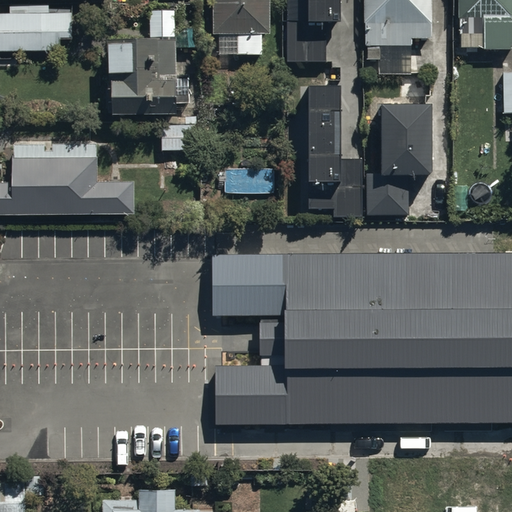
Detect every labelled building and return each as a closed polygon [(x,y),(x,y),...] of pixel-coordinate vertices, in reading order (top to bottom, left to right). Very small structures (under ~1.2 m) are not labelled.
[(49,0),(10,1),(10,11),(0,10),(0,47),(74,46),(74,9),(49,10),(49,0)] [(213,0),(214,28),(218,28),(218,51),(260,51),(260,27),(268,27),(267,0),(213,0)] [(304,0),(304,11),(335,11),(335,0),(304,0)] [(366,41),(366,56),(377,56),(377,42),(408,42),(408,33),(430,33),(429,0),(362,0),(363,41),(366,41)] [(511,46),(511,0),(455,0),(456,12),(459,13),(459,43),(482,43),(482,46),(511,46)] [(175,107),(176,17),(120,16),(120,32),(109,32),(109,64),(120,64),(120,72),(112,72),(112,107),(175,107)] [(301,17),(285,17),(285,57),(324,57),(325,29),(300,29),(301,17)] [(511,67),(501,68),(502,110),(511,109),(511,67)] [(337,156),(337,74),(305,74),(305,171),(306,171),(306,204),(331,204),(331,211),(361,211),(361,156),(337,156)] [(428,94),(377,94),(377,167),(365,167),(365,212),(408,212),(407,163),(428,163),(428,94)] [(478,107),(457,107),(457,134),(477,134),(478,107)] [(163,123),(162,147),(194,147),(195,123),(163,123)] [(0,176),(0,208),(134,208),(134,176),(97,176),(97,139),(16,139),(16,150),(13,150),(13,177),(0,176)] [(511,252),(213,254),(213,314),(283,314),(284,420),(511,418),(511,252)] [(0,511),(24,511),(25,492),(45,492),(45,471),(22,471),(22,478),(0,477),(0,511)] [(216,511),(175,511),(175,494),(138,494),(138,503),(102,503),(101,511),(216,511)]
